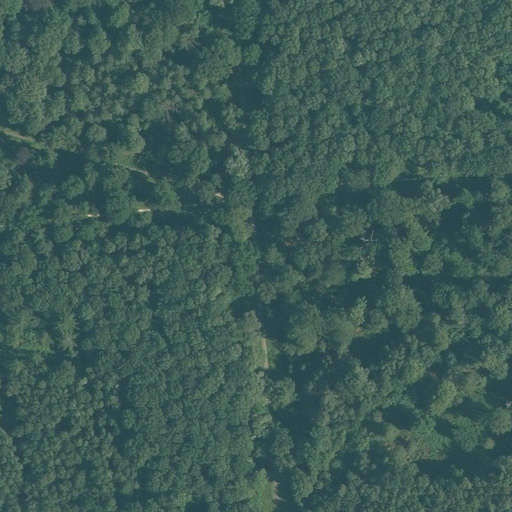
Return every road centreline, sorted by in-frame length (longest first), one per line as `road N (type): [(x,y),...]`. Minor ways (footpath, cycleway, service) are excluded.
road 1 (unclassified): [(275,511),(247,205)]
road 2 (track): [(511,172),(247,205)]
road 3 (track): [(247,205),(0,231)]
road 4 (track): [(228,0),(247,205)]
